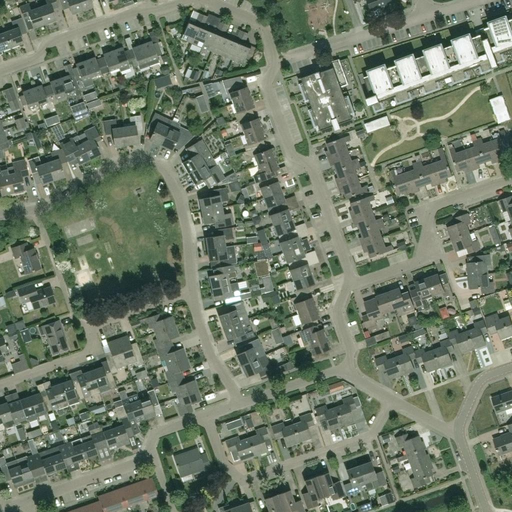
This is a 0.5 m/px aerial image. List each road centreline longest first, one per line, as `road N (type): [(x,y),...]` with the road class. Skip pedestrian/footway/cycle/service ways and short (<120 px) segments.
road 1 (residential): [(349,280),(308,166),(292,157),(267,90),(273,59),(263,28),(202,0)]
road 2 (residential): [(191,292),(183,211),(160,167),(141,160),(114,165),(34,210)]
road 3 (residential): [(205,417),(226,470),(249,479),(371,436),(390,400)]
road 4 (residential): [(190,0),(48,43),(34,61),(0,72)]
road 5 (residential): [(286,60),(423,15)]
road 6 (residential): [(26,502),(152,458)]
road 7 (residential): [(425,256),(431,207),(511,183)]
road 8 (residential): [(0,384),(93,351),(88,326)]
road 9 (residential): [(239,404),(207,346),(191,292)]
